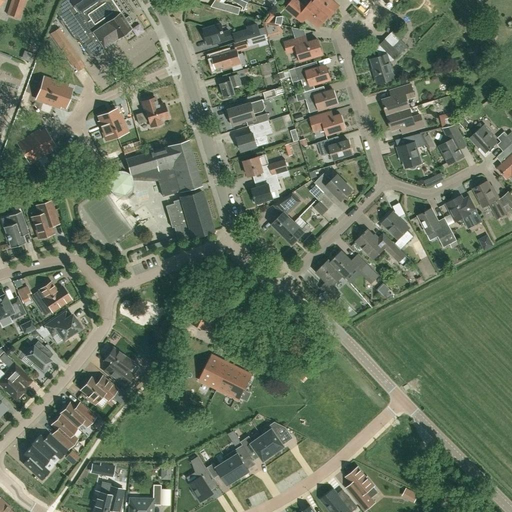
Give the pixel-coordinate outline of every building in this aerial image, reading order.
[(0,0),(0,3),(1,3),(2,1),(3,2),(3,0),(11,0),(10,4),(7,14),(19,18),(25,0),(0,0)] [(42,0),(29,0),(23,20),(35,24),(42,0)] [(120,13),(110,0),(70,0),(74,5),(58,16),(75,40),(77,38),(90,57),(103,48),(104,48),(131,29),(127,23),(131,20),(128,16),(124,19),(120,13)] [(272,9),(279,0),(267,0),(269,1),(267,5),(272,9)] [(313,4),(312,3),(307,9),(295,0),(292,0),(286,9),(298,18),(302,13),(318,27),(327,16),(313,4)] [(327,16),(329,17),(338,6),(331,0),(316,0),(313,4),(327,16)] [(413,0),(417,4),(412,7),(426,28),(430,25),(427,21),(434,16),(444,9),(437,0),(413,0)] [(226,4),(225,11),(238,15),(240,8),(227,4),(226,4)] [(263,22),(269,23),(268,23),(273,17),(269,13),(263,22)] [(0,15),(0,27),(19,34),(23,23),(0,15)] [(281,33),(279,25),(269,23),(263,22),(266,33),(266,34),(267,33),(268,37),(281,33)] [(203,34),(205,41),(207,40),(208,44),(218,41),(218,42),(232,38),(229,31),(224,33),(221,24),(204,29),(205,33),(203,34)] [(236,42),(246,40),(257,36),(260,35),(256,24),(248,26),(249,29),(234,34),(235,37),(236,42)] [(400,40),(401,39),(404,36),(396,28),(392,32),(400,40)] [(73,65),(80,61),(58,29),(51,34),(73,65)] [(307,43),(305,36),(286,42),(289,52),(298,49),(302,60),(321,54),(317,40),(307,43)] [(248,47),(246,40),(236,42),(234,43),(237,51),(248,48),(248,47)] [(386,55),(371,60),(375,73),(374,74),(377,84),(394,78),(388,61),(394,59),(399,54),(385,40),(380,45),(388,53),(386,55)] [(35,55),(26,52),(23,60),(32,63),(35,55)] [(212,57),(214,62),(212,63),(214,68),(216,68),(216,69),(222,67),(222,68),(231,66),(233,72),(243,69),(238,55),(235,53),(230,55),(229,52),(212,57)] [(309,77),(312,85),(328,80),(324,66),(308,71),(306,65),(289,70),(293,82),(309,77)] [(242,85),(240,78),(246,76),(244,69),(237,71),(237,74),(229,77),(230,80),(220,83),(224,98),(235,95),(233,88),(242,85)] [(44,77),(40,88),(68,98),(71,89),(66,87),(67,85),(63,84),(44,77)] [(387,115),(409,108),(406,99),(414,97),(410,85),(397,89),(399,95),(382,100),(387,115)] [(65,107),(68,98),(40,88),(36,99),(55,106),(60,107),(60,105),(65,107)] [(274,88),(263,92),(265,99),(276,95),(274,88)] [(317,95),(315,89),(306,91),(308,98),(310,98),(312,103),(317,102),(320,109),(338,104),(334,90),(317,95)] [(295,94),(288,96),(290,102),(297,100),(295,94)] [(145,109),(146,111),(135,114),(138,124),(149,121),(150,127),(162,123),(161,120),(168,118),(163,103),(158,105),(155,97),(141,102),(144,110),(145,109)] [(228,109),(230,118),(229,118),(231,124),(232,124),(246,120),(248,125),(253,124),(252,118),(255,117),(254,113),(263,111),(265,107),(262,99),(251,102),(228,109)] [(408,124),(411,131),(424,127),(420,115),(412,117),(409,108),(387,115),(391,130),(408,124)] [(116,109),(107,113),(117,136),(127,132),(121,118),(120,113),(118,114),(116,109)] [(333,117),(331,111),(310,118),(314,131),(325,128),(327,134),(345,129),(340,115),(333,117)] [(452,112),(448,113),(439,115),(440,118),(442,128),(455,125),(452,112)] [(117,136),(107,113),(98,117),(100,121),(98,122),(100,126),(106,140),(117,136)] [(467,124),(463,119),(459,123),(463,128),(467,124)] [(255,139),(255,138),(272,133),(268,120),(257,124),(259,131),(237,138),(241,152),(257,147),(255,139)] [(475,134),(470,138),(474,142),(475,141),(481,148),(479,149),(485,156),(490,152),(488,150),(497,142),(492,137),(494,134),(485,124),(483,127),(479,122),(471,130),(475,134)] [(466,146),(462,138),(459,133),(457,129),(455,125),(442,128),(449,141),(440,146),(440,144),(439,145),(449,164),(463,156),(460,150),(466,146)] [(299,140),(296,129),(290,131),(294,142),(299,140)] [(39,130),(35,133),(18,143),(24,153),(49,138),(44,130),(40,132),(39,130)] [(497,145),(503,151),(511,143),(511,132),(508,136),(501,142),(497,145)] [(427,135),(423,138),(424,140),(426,144),(426,145),(429,150),(435,147),(433,142),(429,134),(427,135)] [(416,148),(412,135),(402,138),(405,138),(407,144),(397,147),(399,155),(402,155),(406,168),(408,167),(410,169),(412,169),(414,168),(416,167),(417,164),(421,163),(416,148)] [(54,146),(49,138),(24,153),(30,163),(47,153),(51,150),(50,149),(54,146)] [(330,146),(328,139),(317,143),(321,156),(331,153),(333,159),(352,154),(348,140),(330,146)] [(118,172),(110,181),(114,192),(125,195),(133,186),(131,180),(158,180),(163,196),(200,185),(187,141),(127,159),(131,174),(129,175),(118,172)] [(511,143),(503,151),(509,157),(502,163),(497,167),(507,178),(509,177),(511,180),(511,143)] [(264,171),(266,177),(276,174),(288,170),(285,159),(272,163),(273,163),(261,167),(258,157),(243,161),(248,176),(264,171)] [(435,176),(439,182),(444,179),(441,172),(435,176)] [(323,193),(324,193),(329,188),(335,195),(341,200),(351,189),(338,176),(332,181),(324,173),(314,183),(316,185),(323,193)] [(276,174),(266,177),(266,178),(264,178),(266,185),(252,189),(254,197),(252,197),(252,198),(253,203),(254,204),(256,203),(256,204),(273,199),(271,192),(280,189),(276,174)] [(479,183),(480,185),(474,189),(483,207),(489,203),(493,212),(503,206),(499,199),(495,192),(494,193),(488,181),(486,182),(485,180),(479,183)] [(51,197),(49,190),(41,192),(44,200),(51,197)] [(192,238),(213,231),(201,191),(181,197),(181,198),(173,201),(174,203),(165,206),(172,228),(174,227),(178,241),(192,236),(192,238)] [(284,213),(272,224),(282,234),(294,222),(287,215),(301,201),(292,192),(275,204),(284,213)] [(508,204),(511,207),(511,196),(511,195),(508,192),(503,197),(508,204)] [(317,199),(319,201),(313,207),(321,215),(334,203),(324,193),(323,193),(318,198),(317,199)] [(483,221),(481,218),(474,204),(467,208),(461,196),(440,207),(447,204),(456,221),(462,218),(468,229),(483,221)] [(51,201),(38,205),(41,214),(32,217),(39,238),(40,237),(42,239),(46,237),(46,235),(53,233),(51,226),(58,223),(51,201)] [(439,239),(443,247),(452,243),(454,247),(459,244),(452,232),(444,218),(438,221),(432,209),(418,216),(427,234),(434,230),(439,239)] [(11,247),(25,243),(23,237),(22,235),(28,233),(25,224),(21,211),(10,215),(13,223),(4,226),(6,232),(6,236),(7,240),(9,241),(10,242),(11,247)] [(382,223),(382,224),(397,239),(400,237),(406,244),(414,236),(411,233),(407,229),(409,227),(393,212),(382,223)] [(301,229),(294,222),(282,234),(292,244),(304,233),(306,235),(312,229),(307,224),(301,229)] [(384,248),(388,251),(394,245),(383,233),(377,239),(367,230),(356,241),(373,259),(384,248)] [(304,240),(308,245),(315,238),(311,234),(304,240)] [(487,236),(479,240),(484,250),(492,245),(487,236)] [(405,256),(394,245),(388,251),(399,262),(405,256)] [(427,254),(423,246),(417,249),(421,257),(427,254)] [(370,267),(370,268),(357,255),(351,261),(341,251),(330,263),(342,275),(344,277),(355,266),(363,275),(362,275),(371,284),(379,276),(370,267)] [(433,262),(438,270),(443,266),(439,259),(433,262)] [(342,275),(330,263),(328,261),(316,272),(326,282),(320,288),(333,300),(339,294),(332,285),(342,275)] [(13,281),(16,288),(22,286),(19,278),(13,281)] [(51,281),(40,289),(45,298),(44,299),(52,311),(71,298),(63,286),(55,291),(54,288),(55,287),(51,281)] [(377,289),(383,295),(390,289),(384,282),(377,289)] [(28,287),(18,291),(22,300),(28,298),(27,295),(31,293),(28,287)] [(51,310),(37,290),(30,295),(44,315),(51,310)] [(209,331),(222,304),(194,291),(188,304),(194,307),(188,321),(209,331)] [(25,313),(17,297),(8,301),(5,294),(3,295),(1,293),(0,293),(0,318),(9,314),(12,319),(25,313)] [(352,310),(340,297),(335,302),(347,315),(352,310)] [(51,333),(51,334),(57,330),(64,339),(75,332),(76,332),(82,329),(82,327),(79,323),(77,322),(72,314),(69,317),(66,312),(59,316),(45,325),(44,326),(43,325),(36,329),(44,338),(51,333)] [(31,320),(19,325),(24,334),(27,333),(28,334),(34,330),(34,329),(35,329),(31,320)] [(30,334),(34,339),(39,334),(35,330),(30,334)] [(293,352),(286,359),(292,364),(306,348),(297,339),(289,348),(293,352)] [(38,340),(30,350),(26,355),(43,369),(51,360),(41,351),(45,346),(38,340)] [(127,370),(133,362),(113,348),(112,350),(111,349),(108,350),(105,355),(105,357),(106,358),(104,360),(110,364),(104,371),(124,386),(133,374),(127,370)] [(13,362),(4,353),(0,356),(0,359),(9,367),(13,362)] [(221,359),(213,355),(200,380),(238,399),(244,389),(246,389),(249,383),(248,382),(251,374),(242,370),(241,371),(237,369),(238,368),(224,361),(223,362),(220,361),(221,359)] [(15,364),(0,380),(0,383),(16,399),(24,390),(16,382),(18,380),(18,381),(19,380),(26,386),(31,380),(15,364)] [(277,375),(281,371),(273,364),(270,368),(277,375)] [(102,376),(97,383),(91,377),(81,390),(88,396),(87,397),(93,402),(94,401),(96,402),(102,395),(108,400),(117,389),(102,376)] [(128,394),(134,388),(134,387),(131,384),(130,384),(124,391),(128,394)] [(61,414),(77,428),(76,427),(82,421),(87,426),(95,417),(79,403),(75,408),(70,403),(69,404),(67,403),(62,408),(63,409),(60,413),(61,414)] [(77,428),(61,414),(58,417),(57,416),(52,421),(53,423),(52,424),(57,429),(53,434),(69,448),(77,439),(72,434),(77,428)] [(271,429),(261,436),(274,454),(284,446),(284,445),(279,437),(288,431),(286,428),(285,427),(283,426),(275,422),(269,426),(271,429)] [(394,426),(385,433),(387,437),(396,430),(394,426)] [(48,459),(53,454),(59,459),(67,450),(50,434),(45,439),(40,435),(31,444),(32,445),(48,459)] [(249,436),(240,442),(242,445),(248,453),(255,449),(260,457),(263,461),(274,454),(261,436),(253,442),(249,436)] [(27,458),(23,464),(41,481),(49,472),(43,466),(49,460),(48,459),(32,445),(23,454),(27,458)] [(235,449),(224,456),(227,460),(238,478),(249,471),(242,460),(250,455),(248,453),(242,445),(235,449)] [(71,450),(69,452),(77,459),(79,458),(79,457),(71,450)] [(69,452),(66,455),(74,463),(77,459),(69,452)] [(212,480),(197,456),(191,460),(192,465),(195,472),(199,478),(189,484),(194,491),(192,492),(196,498),(197,497),(200,501),(209,496),(208,493),(211,491),(207,484),(212,480)] [(214,463),(207,467),(214,478),(220,474),(227,485),(238,478),(227,460),(216,467),(214,463)] [(99,466),(91,465),(89,474),(112,479),(115,467),(99,464),(99,466)] [(161,464),(160,479),(170,479),(171,464),(161,464)] [(357,468),(347,477),(352,483),(356,488),(350,492),(365,510),(374,502),(371,498),(366,492),(372,486),(373,485),(367,478),(367,477),(366,478),(357,468)] [(96,500),(93,511),(109,511),(110,509),(118,511),(121,501),(123,489),(113,487),(113,484),(102,481),(99,492),(96,491),(94,500),(96,500)] [(129,498),(128,511),(152,511),(153,505),(160,505),(161,485),(153,485),(152,499),(129,498)] [(333,490),(321,500),(330,511),(344,511),(348,509),(350,511),(351,511),(357,507),(349,497),(343,502),(333,490)] [(413,492),(409,499),(414,501),(417,495),(413,492)] [(11,508),(8,506),(0,498),(0,511),(12,511),(10,510),(11,508)]
